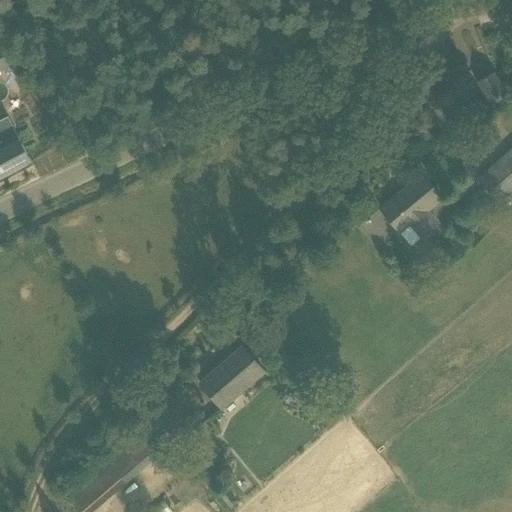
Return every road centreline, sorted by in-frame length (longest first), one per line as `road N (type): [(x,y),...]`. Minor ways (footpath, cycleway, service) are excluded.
road 1 (track): [(28,511),(81,415),(403,103),(434,57),(419,22)]
road 2 (unclassified): [(0,212),(472,0)]
